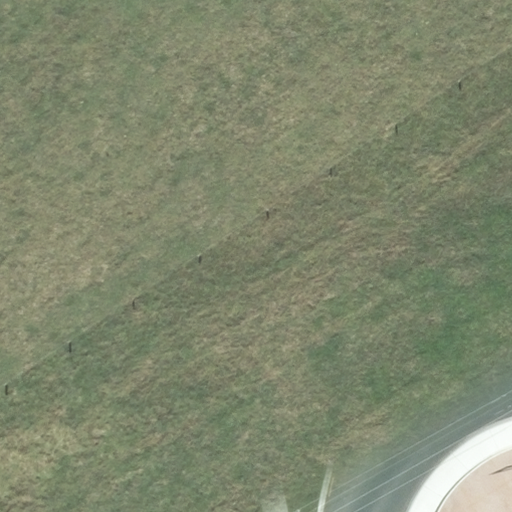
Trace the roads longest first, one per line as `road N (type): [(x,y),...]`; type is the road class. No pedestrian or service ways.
road 1 (secondary): [(347,511),(385,432),(435,386),(511,356)]
road 2 (unknown): [(435,386),(309,190)]
